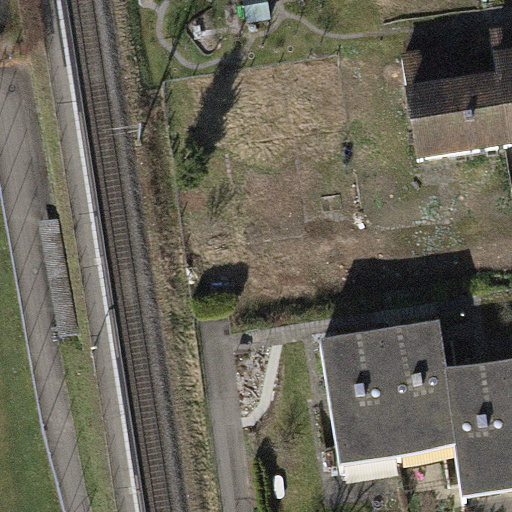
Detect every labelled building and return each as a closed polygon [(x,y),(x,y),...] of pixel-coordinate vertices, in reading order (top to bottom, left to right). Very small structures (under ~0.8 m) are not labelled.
[(511,36),(483,42),(490,83),(502,152),(511,150),(511,36)] [(442,53),(398,61),(416,167),(502,152),(490,83),(449,90),(442,53)] [(448,382),(441,332),(379,342),(398,465),(460,455),(448,382)] [(398,465),(379,342),(317,352),(336,474),(398,465)] [(511,406),(507,372),(448,382),(460,455),(468,505),(511,497),(511,406)]
